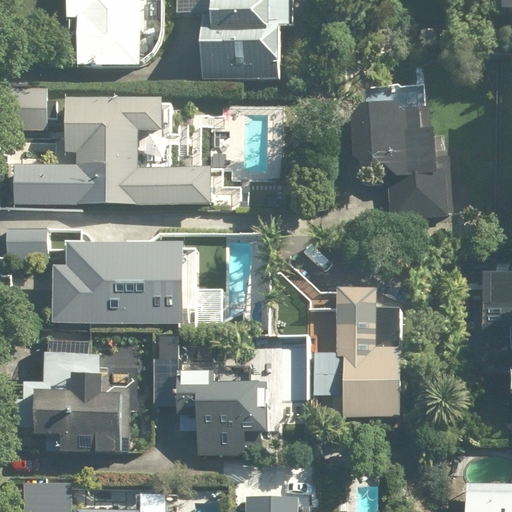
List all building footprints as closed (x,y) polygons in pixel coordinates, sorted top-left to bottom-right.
[(143,0),(67,0),(65,73),(141,76),(143,0)] [(206,19),(203,83),(280,86),(283,33),(294,34),(295,0),(178,0),(177,17),(206,19)] [(511,0),(500,0),(500,22),(511,22),(511,0)] [(427,90),(367,92),(368,118),(343,119),(347,228),(450,224),(449,177),(439,177),(436,115),(428,116),(427,90)] [(54,91),(31,91),(29,139),(52,139),(54,91)] [(163,107),(69,103),(67,157),(80,158),(78,208),(214,213),(216,176),(141,173),(142,137),(162,138),(163,107)] [(51,236),(7,234),(6,271),(50,272),(51,236)] [(159,251),(68,247),(68,272),(57,272),(55,331),(159,334),(160,316),(176,316),(177,297),(182,297),(184,246),(159,245),(159,251)] [(511,288),(484,288),(483,383),(511,384),(511,406),(511,405),(511,288)] [(380,297),(340,296),(339,401),(335,401),(335,419),(344,420),(344,426),(403,427),(404,315),(380,315),(380,297)] [(48,458),(139,460),(141,375),(103,374),(103,360),(93,360),(94,347),(48,346),(47,389),(19,388),(18,434),(38,435),(38,444),(48,445),(48,458)] [(301,348),(286,348),(286,382),(301,382),(301,348)] [(183,365),(156,364),(154,411),(179,411),(179,426),(198,426),(197,461),(248,462),(249,442),(270,443),(272,393),(217,392),(218,379),(183,378),(183,365)] [(511,511),(511,490),(467,490),(467,511),(511,511)] [(282,511),(283,504),(249,503),(248,511),(282,511)]
